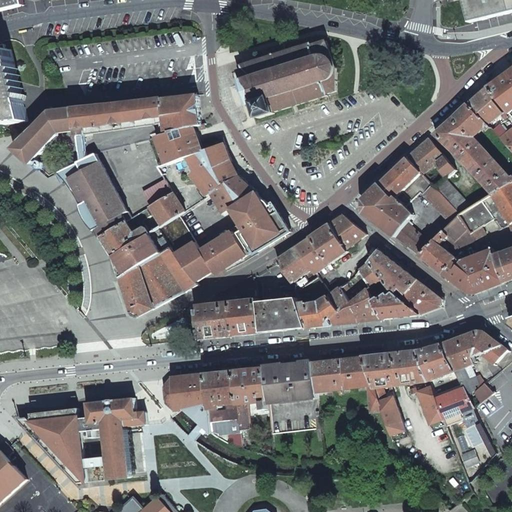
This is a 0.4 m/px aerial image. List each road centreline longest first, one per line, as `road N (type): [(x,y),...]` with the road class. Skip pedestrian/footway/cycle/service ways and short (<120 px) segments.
road 1 (secondary): [(0,379),(423,331),(481,311)]
road 2 (secondary): [(209,5),(166,3),(0,27)]
road 3 (secondary): [(416,44),(209,5)]
road 4 (residential): [(140,325),(315,222)]
road 5 (residential): [(339,199),(481,311)]
road 6 (residential): [(214,83),(223,114),(269,182),(315,222)]
road 7 (residential): [(339,199),(444,99)]
